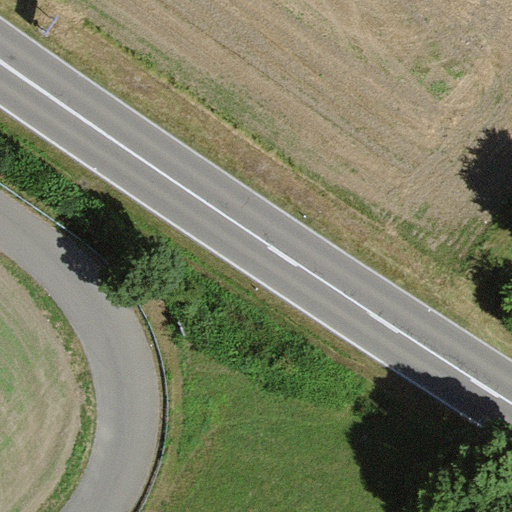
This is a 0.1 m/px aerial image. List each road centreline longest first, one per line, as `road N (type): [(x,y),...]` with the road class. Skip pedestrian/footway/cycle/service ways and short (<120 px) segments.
road 1 (primary): [(0,59),(511,404)]
road 2 (unclassified): [(0,214),(87,286),(115,328),(137,449),(109,511)]
